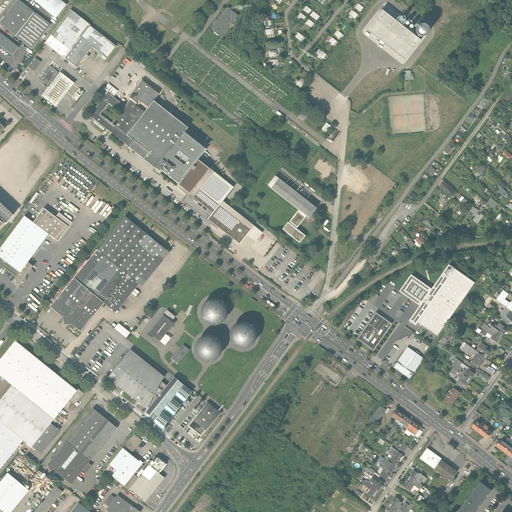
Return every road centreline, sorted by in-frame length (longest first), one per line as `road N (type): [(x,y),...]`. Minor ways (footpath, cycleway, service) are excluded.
road 1 (primary): [(59,132),(101,173),(259,287)]
road 2 (primary): [(259,287),(59,132)]
road 3 (unclassified): [(16,320),(193,466)]
road 4 (primary): [(304,320),(413,403)]
road 5 (primary): [(413,403),(304,320)]
